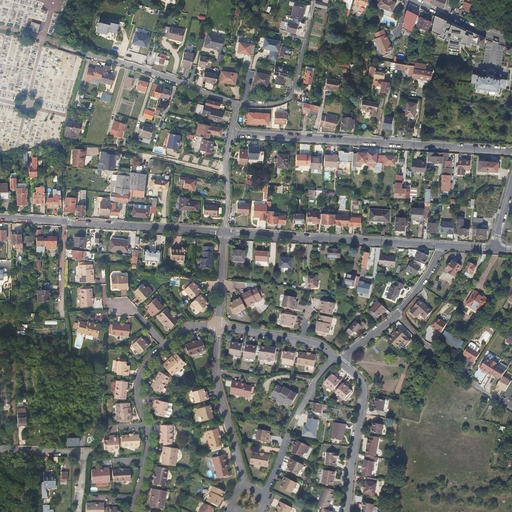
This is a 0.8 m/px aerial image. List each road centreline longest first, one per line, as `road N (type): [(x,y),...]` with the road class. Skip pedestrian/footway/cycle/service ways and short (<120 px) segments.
road 1 (residential): [(230,133),(511,151)]
road 2 (residential): [(223,232),(437,245)]
road 3 (residential): [(133,511),(150,446),(139,382),(165,346)]
road 4 (residential): [(79,52),(236,103)]
road 5 (residential): [(63,222),(223,232)]
road 6 (residential): [(339,361),(364,394),(347,511)]
road 7 (residential): [(241,482),(215,375),(218,327)]
road 8 (residential): [(339,361),(316,379),(264,493)]
road 9 (residential): [(437,245),(416,289),(339,361)]
road 10 (residential): [(313,0),(288,98),(236,103)]
road 11 (track): [(511,411),(394,315)]
